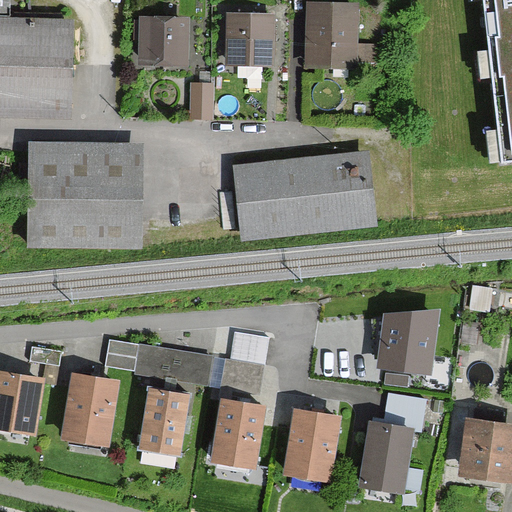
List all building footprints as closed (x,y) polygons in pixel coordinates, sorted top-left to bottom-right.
[(511,0),(483,0),(502,163),(511,162),(511,0)] [(354,10),(311,9),(309,64),(373,65),(373,45),(354,44),(354,10)] [(0,26),(0,106),(67,108),(69,28),(61,28),(61,16),(15,14),(14,26),(0,26)] [(271,17),(231,17),(230,62),(270,63),(271,17)] [(184,23),(136,22),(135,37),(145,38),(145,60),(183,61),(184,23)] [(210,118),(211,85),(199,85),(199,90),(193,90),(193,118),(210,118)] [(134,153),(31,152),(29,245),(132,246),(134,153)] [(238,169),(246,235),(372,222),(364,156),(238,169)] [(490,289),(475,287),(472,308),(487,310),(490,289)] [(425,370),(433,314),(373,319),(374,339),(387,338),(384,364),(425,370)] [(231,360),(263,365),(265,366),(269,337),(235,332),(231,360)] [(134,371),(139,344),(109,339),(105,366),(134,371)] [(212,355),(143,344),(138,372),(207,383),(212,355)] [(62,351),(32,346),(30,361),(47,364),(44,381),(55,383),(58,366),(59,366),(62,351)] [(263,365),(231,360),(226,360),(222,388),(259,393),(263,365)] [(408,375),(387,372),(385,383),(407,385),(408,375)] [(40,381),(0,374),(0,425),(32,430),(40,381)] [(115,383),(76,376),(66,436),(106,442),(115,383)] [(190,394),(149,388),(140,448),(180,454),(190,394)] [(425,400),(389,394),(385,420),(412,424),(414,412),(423,413),(425,400)] [(263,407),(223,401),(214,460),(253,466),(263,407)] [(474,425),(472,425),(466,470),(508,475),(511,446),(511,430),(501,429),(503,413),(476,409),(474,425)] [(337,418),(297,412),(287,472),(328,478),(337,418)] [(411,431),(372,424),(362,483),(402,489),(411,431)]
